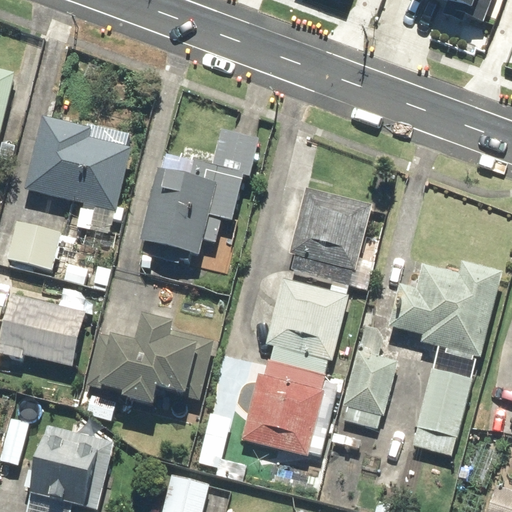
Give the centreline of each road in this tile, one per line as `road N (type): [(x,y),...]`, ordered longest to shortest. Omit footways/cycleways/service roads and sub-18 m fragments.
road 1 (residential): [(131,0),(511,140)]
road 2 (unknown): [(338,76),(229,394)]
